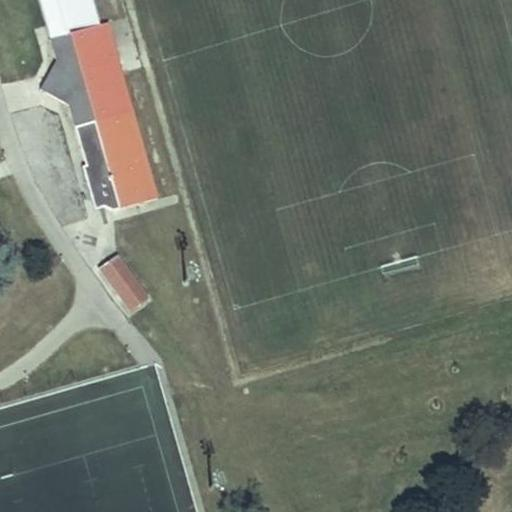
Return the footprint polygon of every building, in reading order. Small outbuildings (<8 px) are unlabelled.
[(54,0),(37,0),(49,40),(65,36),(54,0)] [(67,87),(63,94),(59,101),(67,106),(74,130),(81,128),(92,164),(84,166),(81,167),(94,210),(104,207),(108,204),(116,202),(119,210),(157,199),(120,72),(113,74),(111,65),(118,64),(107,23),(98,26),(90,0),(54,0),(65,36),(49,40),(55,63),(51,73),(64,80),(67,80),(70,86),(67,87)] [(113,74),(120,72),(118,64),(111,65),(113,74)] [(64,80),(51,73),(41,91),(59,101),(63,94),(67,87),(70,86),(67,80),(64,80)] [(81,128),(74,130),(84,166),(92,164),(81,128)] [(108,204),(104,207),(113,211),(119,210),(116,202),(108,204)] [(119,254),(98,269),(130,313),(151,298),(119,254)]
